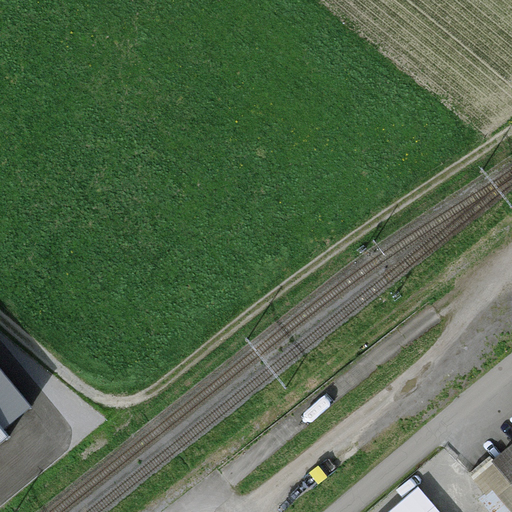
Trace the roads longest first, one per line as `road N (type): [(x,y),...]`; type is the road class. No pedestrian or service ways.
road 1 (track): [(75,382),(104,400),(142,396),(511,129)]
road 2 (residential): [(351,511),(511,373)]
